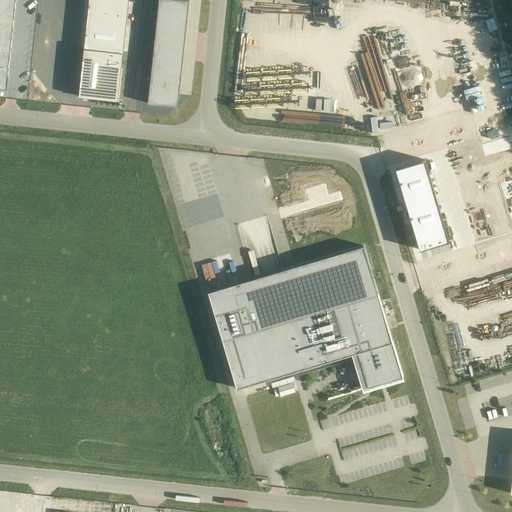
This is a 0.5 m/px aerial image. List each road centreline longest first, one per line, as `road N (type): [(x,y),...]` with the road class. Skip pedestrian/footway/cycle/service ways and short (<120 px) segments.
road 1 (unclassified): [(207,138),(358,158),(473,511)]
road 2 (unclassified): [(364,511),(0,471)]
road 3 (unclassified): [(0,116),(207,138)]
road 4 (unclassified): [(219,0),(207,138)]
